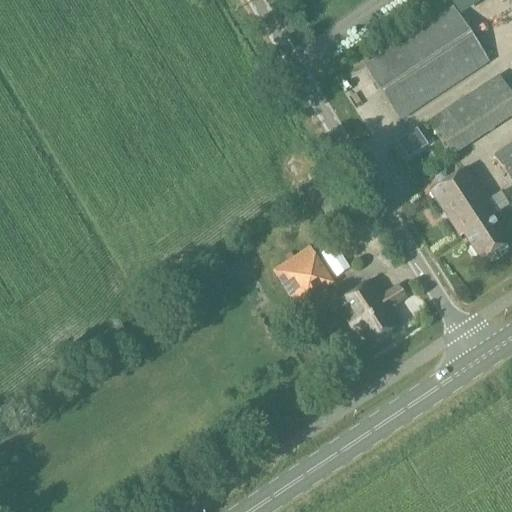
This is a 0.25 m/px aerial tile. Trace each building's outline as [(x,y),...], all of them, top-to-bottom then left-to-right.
[(401,122),(491,64),(454,9),(365,67),(401,122)] [(454,157),(511,119),(511,95),(500,77),(431,122),(454,157)] [(399,143),(409,159),(428,147),(418,131),(399,143)] [(511,145),(494,158),(511,184),(511,145)] [(461,239),(465,236),(483,263),(510,245),(493,218),(497,216),(467,171),(432,194),(461,239)] [(316,257),(311,248),(273,273),(298,310),(335,286),(316,257)] [(337,306),(366,350),(403,326),(392,310),(407,300),(399,288),(384,298),(373,282),(337,306)]
